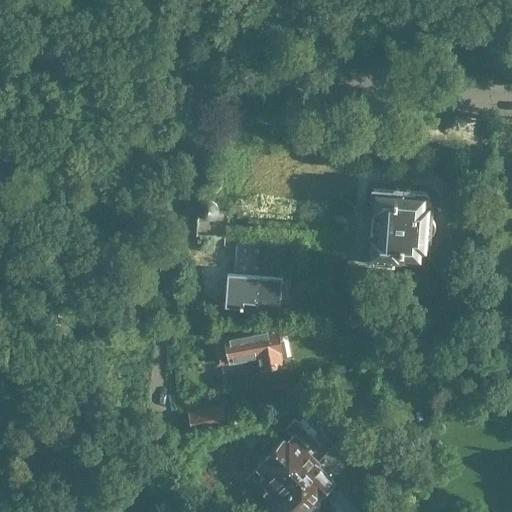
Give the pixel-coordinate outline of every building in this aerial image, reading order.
[(374,188),(372,210),(378,211),(377,234),(371,234),(369,256),(373,256),(372,265),(395,267),(396,260),(402,261),(402,259),(424,261),(425,252),(428,253),(432,202),(427,201),(428,192),(411,191),(410,188),(396,187),(395,189),(374,188)] [(486,277),(502,277),(502,272),(511,272),(511,265),(502,264),(503,224),(487,223),(486,277)] [(228,272),(226,306),(244,308),(245,302),(256,302),(256,307),(275,309),(277,308),(279,307),(280,305),(281,277),(263,276),(264,274),(263,274),(265,244),(236,242),(234,273),(228,272)] [(258,355),(261,367),(285,362),(279,327),(268,329),(268,330),(251,333),(251,332),(213,340),(219,364),(258,355)] [(223,407),(191,413),(195,431),(226,424),(223,407)] [(282,437),(280,438),(297,455),(291,461),(305,474),(298,481),(313,496),(314,496),(349,459),(300,412),(279,433),(282,437)] [(359,429),(364,465),(380,463),(375,427),(359,429)] [(297,455),(280,438),(262,456),(263,457),(256,464),(258,466),(252,472),(264,484),(265,490),(277,503),(283,497),(297,511),(300,510),(301,511),(312,511),(319,505),(319,500),(314,496),(313,496),(298,481),(305,474),(291,461),(297,455)] [(380,453),(384,479),(398,476),(394,450),(380,453)]
